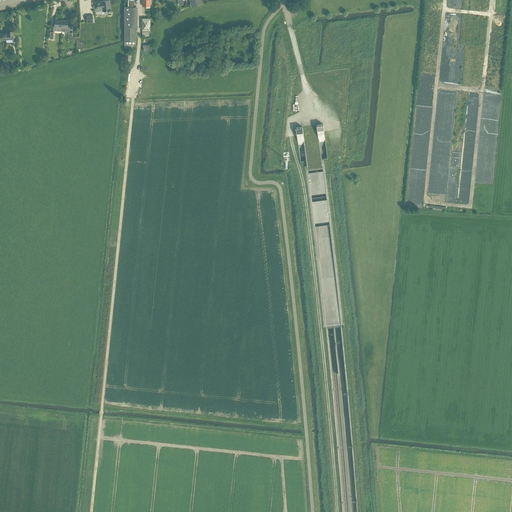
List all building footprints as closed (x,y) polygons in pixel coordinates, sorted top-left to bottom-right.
[(95,6),(93,6),(94,8),(95,8),(95,11),(103,10),(103,11),(104,11),(104,12),(107,11),(107,10),(111,10),(110,0),(102,1),(102,2),(94,2),(95,6)] [(53,23),(53,30),(61,31),(61,20),(55,19),(55,23),(53,23)] [(61,20),(61,31),(69,31),(69,24),(68,24),(68,20),(61,20)] [(135,27),(125,27),(125,41),(125,42),(125,48),(125,49),(136,49),(135,27)] [(10,29),(0,29),(0,37),(6,37),(6,40),(13,39),(13,32),(10,32),(10,29)] [(323,123),(318,124),(319,137),(322,159),(328,158),(323,123)] [(316,228),(326,325),(341,324),(330,226),(329,225),(329,223),(330,222),(327,200),(327,197),(327,194),(324,172),(323,168),(322,159),(318,124),(302,126),(306,161),(307,170),(308,174),(311,196),(311,198),(311,199),(312,202),(314,224),(315,224),(315,227),(316,228)] [(306,161),(302,126),(295,127),(296,136),(300,162),(305,161),(306,161)] [(322,159),(323,168),(324,172),(327,194),(327,197),(327,200),(330,222),(329,223),(329,225),(330,226),(341,324),(344,323),(332,223),(326,174),(324,159),(322,159)] [(315,227),(315,224),(314,224),(312,202),(311,199),(311,198),(311,196),(308,174),(307,170),(306,161),(305,161),(309,199),(320,295),(323,326),(326,325),(316,228),(315,227)] [(357,507),(357,511),(358,511),(358,507),(353,450),(350,415),(346,369),(342,326),(341,326),(345,369),(350,415),(353,450),(357,507)] [(342,511),(341,486),(339,470),(336,431),(329,357),(326,327),(326,328),(329,357),(336,431),(339,470),(340,486),(341,511),(342,511)]
